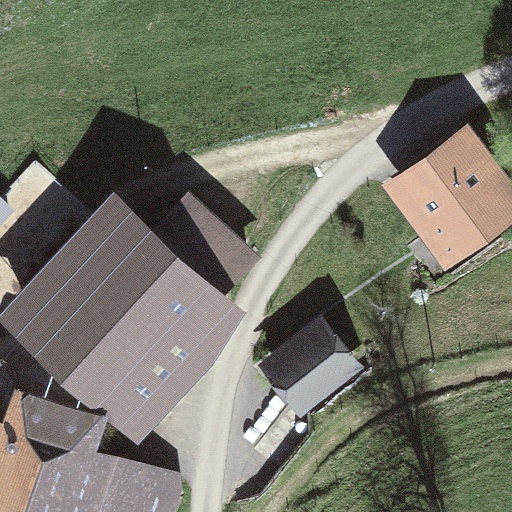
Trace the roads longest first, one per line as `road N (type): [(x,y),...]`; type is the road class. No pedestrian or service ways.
road 1 (track): [(206,511),(224,367),(267,272),(301,223),(409,126),(511,74)]
road 2 (track): [(257,511),(322,441),(372,402),(431,376),(511,361)]
